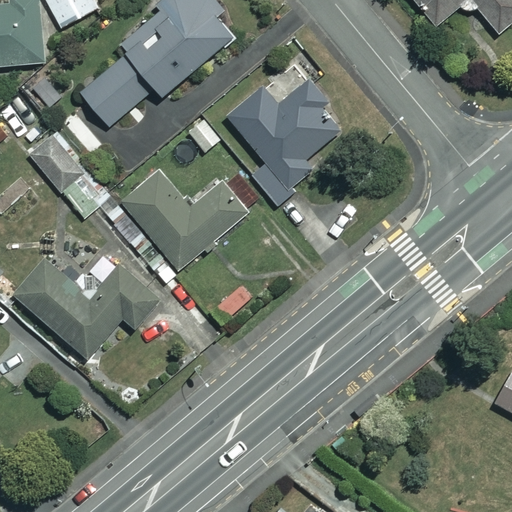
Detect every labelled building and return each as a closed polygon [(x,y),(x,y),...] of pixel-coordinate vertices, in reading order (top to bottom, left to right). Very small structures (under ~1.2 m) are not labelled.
[(0,0),(0,62),(44,60),(40,0),(0,0)] [(98,8),(94,0),(47,0),(60,26),(98,8)] [(239,34),(213,0),(173,0),(121,39),(128,48),(79,84),(107,122),(155,86),(160,93),(239,34)] [(511,0),(412,0),(433,24),(452,8),(472,10),(494,36),(511,20),(511,0)] [(332,104),(311,77),(280,101),(265,82),(228,111),(266,159),(250,171),(275,203),(292,190),(288,186),(313,167),(305,157),(338,131),(323,111),(332,104)] [(219,138),(204,118),(189,130),(204,150),(219,138)] [(62,190),(87,166),(53,131),(29,155),(62,190)] [(87,166),(62,190),(88,216),(112,192),(87,166)] [(193,204),(164,168),(125,198),(178,266),(247,211),(223,180),(193,204)] [(49,251),(10,296),(86,360),(120,320),(130,328),(156,298),(119,266),(97,292),(49,251)] [(181,276),(164,256),(150,267),(168,288),(181,276)] [(511,380),(498,403),(511,412),(511,380)] [(328,511),(318,503),(309,511),(328,511)]
